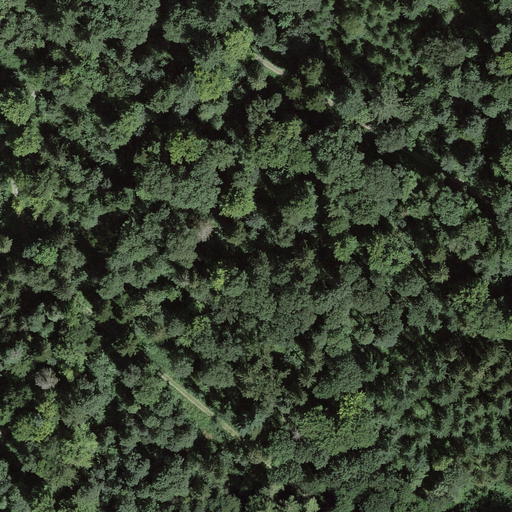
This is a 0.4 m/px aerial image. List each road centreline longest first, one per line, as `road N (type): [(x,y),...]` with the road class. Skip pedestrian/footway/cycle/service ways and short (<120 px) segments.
road 1 (track): [(511,213),(241,47),(186,24),(158,23),(69,58),(0,143)]
road 2 (track): [(0,234),(327,511)]
